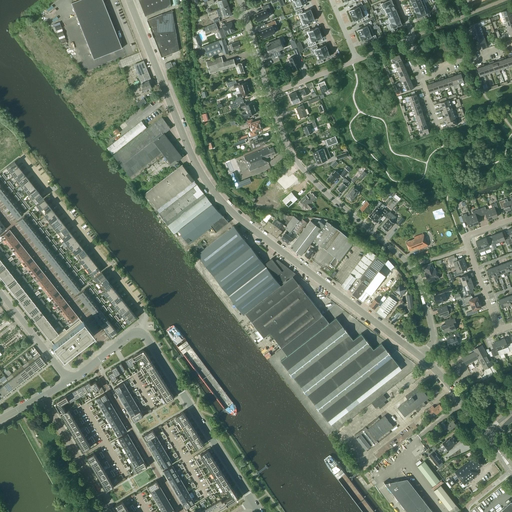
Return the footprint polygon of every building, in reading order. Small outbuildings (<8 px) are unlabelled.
[(78,0),(72,3),(94,59),(122,48),(103,0),(78,0)] [(139,0),(145,16),(174,4),(172,0),(139,0)] [(220,8),(229,5),(226,0),(219,0),(218,1),(220,8)] [(297,7),(294,8),(295,11),(301,8),(300,5),(308,2),(306,0),(297,0),(294,1),(297,7)] [(391,0),(389,0),(381,4),(383,9),(394,4),(391,0)] [(352,16),(364,11),(361,5),(363,5),(361,2),(356,4),(357,7),(349,10),(352,16)] [(425,3),(414,8),(416,13),(427,8),(425,3)] [(264,10),(254,14),(257,21),(269,16),(267,12),(271,11),(268,4),(262,7),(264,10)] [(394,4),(383,9),(384,9),(386,13),(396,9),(394,4)] [(220,8),(216,9),(218,16),(220,16),(220,17),(223,16),(231,13),(229,5),(220,8)] [(427,8),(416,13),(418,18),(424,15),(425,18),(431,16),(429,13),(428,14),(426,9),(427,8)] [(503,17),(511,14),(510,12),(511,11),(511,8),(501,12),(503,17)] [(311,9),(303,12),(302,9),(296,12),(297,14),(298,14),(301,20),(313,15),(311,9)] [(396,9),(386,13),(386,14),(387,13),(389,18),(388,18),(398,14),(396,9)] [(172,10),(147,20),(162,57),(179,50),(172,10)] [(352,16),(354,21),(362,18),(363,21),(368,18),(367,16),(366,16),(364,11),(352,16)] [(398,14),(388,18),(390,23),(389,24),(400,19),(398,14)] [(313,15),(301,20),(303,25),(301,26),(302,29),(309,26),(307,23),(315,20),(313,15)] [(400,19),(389,24),(391,29),(392,32),(398,30),(396,27),(402,24),(400,19)] [(267,28),(260,31),(263,38),(275,33),(272,26),(277,24),(275,20),(265,24),(267,28)] [(61,42),(67,40),(61,21),(55,23),(61,42)] [(372,23),(371,21),(364,24),(365,26),(357,30),(360,35),(372,30),(370,24),(372,23)] [(218,28),(216,23),(208,26),(210,29),(210,31),(218,28)] [(222,26),(223,28),(218,30),(221,38),(226,36),(225,34),(234,31),(231,23),(222,26)] [(309,27),(303,30),(305,32),(307,31),(309,37),(308,37),(308,38),(320,33),(318,27),(310,30),(309,27)] [(372,30),(360,35),(362,41),(370,37),(371,40),(377,38),(375,35),(374,35),(372,30)] [(310,43),(308,44),(309,47),(316,44),(315,41),(323,38),(320,33),(308,38),(310,43)] [(239,41),(229,45),(227,45),(226,44),(227,44),(225,38),(204,46),(208,57),(223,52),(224,53),(230,54),(229,51),(231,50),(241,47),(239,41)] [(279,39),(265,44),(268,52),(275,49),(276,51),(282,49),(279,39)] [(317,45),(311,47),(312,50),(313,50),(316,55),(318,55),(328,50),(326,45),(318,48),(317,45)] [(320,60),(317,61),(318,64),(324,62),(323,59),(330,56),(328,50),(318,55),(320,60)] [(393,63),(403,59),(402,56),(400,57),(399,54),(391,58),(393,63)] [(296,55),(289,58),(294,70),(301,66),(296,55)] [(206,62),(209,70),(210,73),(235,65),(235,67),(236,67),(238,73),(241,72),(248,70),(245,61),(238,63),(235,64),(234,59),(223,62),(221,57),(206,62)] [(504,68),(509,67),(506,58),(504,59),(503,57),(501,58),(504,68)] [(393,63),(395,68),(403,64),(402,62),(404,61),(403,59),(393,63)] [(152,82),(146,69),(143,61),(134,65),(144,90),(151,87),(150,83),(152,82)] [(495,72),(499,70),(497,62),(494,62),(494,61),(491,62),(495,72)] [(397,72),(407,68),(406,66),(405,66),(403,64),(395,68),(397,72)] [(485,75),(490,73),(487,65),(484,66),(484,64),(481,65),(485,75)] [(397,72),(399,77),(408,73),(406,71),(408,70),(407,68),(397,72)] [(408,73),(399,77),(401,82),(411,77),(410,75),(409,76),(408,73)] [(454,85),(459,84),(456,75),(453,76),(453,74),(451,75),(454,85)] [(401,82),(403,86),(412,83),(411,80),(412,80),(411,77),(401,82)] [(444,88),(449,87),(446,78),(444,79),(443,77),(441,78),(444,88)] [(237,91),(240,90),(249,87),(247,82),(241,83),(241,81),(236,83),(236,80),(226,83),(228,87),(235,85),(235,87),(236,87),(237,91)] [(324,80),(318,83),(322,92),(328,89),(328,91),(331,90),(329,84),(326,85),(324,80)] [(435,92),(439,90),(437,81),(434,82),(434,81),(431,81),(435,92)] [(403,86),(406,91),(415,87),(414,84),(413,85),(412,83),(403,86)] [(231,101),(231,104),(243,100),(242,97),(245,96),(245,94),(250,92),(249,87),(240,90),(241,93),(237,94),(238,98),(235,99),(235,100),(231,101)] [(302,89),(299,90),(297,91),(296,91),(289,94),(292,100),(293,103),(300,100),(298,95),(303,93),(304,95),(307,94),(309,93),(307,87),(305,88),(302,89)] [(135,103),(139,108),(148,101),(145,96),(135,103)] [(409,101),(411,106),(419,103),(419,101),(420,100),(419,98),(409,101)] [(246,110),(255,107),(253,102),(247,104),(247,102),(244,103),(243,100),(231,104),(228,105),(230,109),(231,108),(231,109),(238,106),(238,105),(240,104),(241,107),(245,106),(246,110)] [(149,101),(124,120),(128,125),(152,105),(149,101)] [(303,105),(297,107),(295,108),(299,118),(301,117),(308,115),(307,114),(309,113),(307,108),(305,109),(303,105)] [(442,111),(442,113),(453,110),(451,105),(442,108),(443,110),(442,111)] [(243,114),(244,117),(242,118),(243,122),(248,120),(247,117),(251,116),(251,114),(256,112),(255,107),(246,110),(247,113),(243,114)] [(413,111),(414,116),(423,113),(422,111),(424,110),(423,108),(413,111)] [(445,120),(446,123),(456,119),(454,114),(446,117),(446,120),(445,120)] [(171,166),(171,165),(182,157),(164,133),(170,128),(161,117),(113,155),(140,190),(169,168),(171,166)] [(416,121),(417,126),(426,123),(425,120),(427,120),(426,117),(416,121)] [(251,124),(252,127),(262,124),(261,119),(253,122),(252,119),(248,120),(243,122),(240,123),(241,126),(247,124),(248,125),(251,124)] [(113,154),(147,127),(141,120),(107,147),(113,154)] [(313,131),(313,130),(314,129),(314,127),(316,126),(314,120),(308,122),(309,124),(304,126),(307,134),(313,131)] [(264,129),(262,124),(252,127),(253,130),(250,131),(251,136),(257,134),(256,131),(264,129)] [(121,131),(118,127),(112,132),(115,135),(121,131)] [(429,127),(419,131),(421,136),(429,133),(428,130),(430,129),(429,127)] [(257,135),(253,136),(242,140),(243,142),(251,139),(251,141),(254,140),(254,141),(256,140),(257,144),(268,140),(267,135),(258,138),(257,135)] [(335,135),(325,139),(328,146),(338,142),(335,135)] [(268,147),(244,156),(250,171),(269,163),(267,158),(276,154),(273,147),(269,148),(268,147)] [(315,158),(326,153),(325,151),(328,150),(327,147),(316,151),(313,152),(315,158)] [(326,153),(315,158),(317,163),(320,161),(320,162),(331,158),(330,155),(327,156),(326,153)] [(7,167),(11,172),(12,171),(19,166),(15,161),(7,167)] [(172,172),(144,194),(157,210),(157,209),(159,213),(197,184),(194,181),(195,180),(182,164),(175,170),(172,172)] [(19,166),(12,171),(11,172),(14,176),(22,170),(19,166)] [(351,181),(353,183),(365,168),(363,166),(351,181)] [(343,178),(349,171),(347,170),(345,168),(340,175),(343,178)] [(22,170),(14,176),(18,181),(26,175),(22,170)] [(338,177),(340,174),(336,171),(334,174),(333,173),(327,179),(333,184),(338,177)] [(285,189),(297,180),(292,175),(288,178),(285,174),(278,181),(285,189)] [(18,181),(21,185),(29,179),(26,175),(18,181)] [(33,184),(29,179),(21,185),(25,190),(33,184)] [(346,184),(348,181),(346,179),(338,189),(342,192),(347,186),(346,184)] [(28,194),(36,188),(33,184),(25,190),(28,194)] [(178,231),(212,204),(197,185),(159,214),(175,233),(178,231)] [(352,201),(358,193),(360,191),(354,187),(346,196),(347,197),(346,197),(348,199),(348,198),(352,201)] [(369,198),(376,189),(374,187),(367,196),(369,198)] [(32,199),(40,193),(36,188),(28,194),(32,199)] [(6,192),(0,196),(0,198),(2,202),(9,196),(6,192)] [(291,192),(282,200),(288,207),(298,199),(291,192)] [(32,199),(35,203),(43,197),(40,193),(32,199)] [(312,201),(316,197),(312,193),(311,194),(310,193),(307,196),(306,195),(300,201),(306,209),(307,208),(308,207),(310,209),(313,206),(311,204),(313,202),(312,201)] [(13,200),(9,196),(2,202),(6,206),(13,200)] [(364,212),(371,204),(373,206),(380,197),(378,196),(373,202),(370,199),(368,201),(367,201),(360,209),(364,212)] [(506,213),(511,211),(508,201),(507,198),(499,201),(501,207),(504,206),(506,213)] [(44,199),(36,205),(39,210),(47,203),(44,199)] [(13,200),(6,206),(9,210),(16,205),(13,200)] [(369,216),(373,220),(380,212),(383,208),(385,205),(379,201),(377,203),(374,207),(375,209),(369,216)] [(489,208),(493,218),(498,216),(495,209),(498,208),(496,202),(491,204),(492,207),(489,208)] [(47,203),(39,210),(43,214),(51,208),(48,204),(47,203)] [(223,216),(212,204),(178,231),(188,243),(188,242),(189,244),(212,227),(216,232),(229,222),(224,216),(223,216)] [(16,205),(9,210),(12,215),(20,209),(16,205)] [(493,218),(489,208),(486,209),(485,206),(479,208),(482,214),(485,213),(487,220),(493,218)] [(45,220),(47,219),(46,219),(54,212),(51,208),(43,214),(42,215),(45,220)] [(473,214),(470,215),(474,225),(479,223),(476,216),(479,215),(482,214),(479,208),(477,209),(472,211),(473,214)] [(20,209),(12,215),(16,219),(23,213),(20,209)] [(380,212),(373,220),(377,223),(383,215),(385,217),(388,213),(384,209),(381,213),(380,212)] [(46,219),(47,219),(50,223),(58,217),(55,213),(54,212),(46,219)] [(382,227),(387,231),(392,226),(392,227),(395,224),(390,220),(394,214),(391,212),(386,217),(389,219),(382,227)] [(469,227),(474,225),(470,215),(467,216),(466,213),(461,215),(463,221),(466,220),(469,227)] [(263,226),(270,231),(279,220),(272,215),(263,226)] [(27,220),(24,216),(17,221),(20,226),(27,220)] [(291,233),(293,231),(300,221),(294,216),(290,221),(285,228),(291,233)] [(52,229),(54,228),(53,228),(61,221),(58,217),(50,223),(49,224),(52,229)] [(279,220),(270,231),(278,237),(285,228),(289,221),(286,218),(282,223),(279,220)] [(299,235),(308,223),(302,219),(300,221),(293,231),(299,235)] [(31,225),(27,220),(20,226),(24,230),(31,225)] [(302,255),(313,240),(325,225),(319,220),(316,224),(310,220),(291,247),(302,255)] [(53,228),(54,228),(57,232),(65,226),(62,222),(61,221),(53,228)] [(327,222),(325,225),(313,240),(335,257),(329,264),(334,268),(354,242),(329,223),(327,222)] [(24,230),(27,234),(34,229),(31,225),(24,230)] [(65,226),(57,232),(61,237),(69,230),(68,230),(65,226)] [(296,273),(295,274),(277,260),(275,262),(272,258),(269,260),(269,261),(265,264),(234,226),(204,250),(197,255),(230,296),(244,315),(245,313),(293,276),(296,274),(296,273)] [(3,240),(12,233),(9,229),(0,236),(3,240)] [(37,233),(34,229),(27,234),(31,238),(37,233)] [(69,230),(61,237),(64,241),(72,235),(69,231),(69,230)] [(281,237),(289,243),(292,238),(287,234),(289,232),(286,231),(281,237)] [(507,245),(510,244),(507,237),(504,238),(502,232),(497,233),(500,242),(505,240),(507,245)] [(12,233),(3,240),(6,243),(15,237),(12,233)] [(41,237),(37,233),(31,238),(34,243),(41,237)] [(418,249),(428,246),(423,233),(414,237),(414,239),(406,242),(410,251),(418,248),(418,249)] [(495,244),(500,242),(497,233),(492,235),(494,242),(491,243),(494,250),(497,249),(495,244)] [(72,235),(64,241),(67,246),(68,246),(76,239),(75,239),(73,236),(72,235)] [(9,247),(18,240),(15,237),(6,243),(9,247)] [(41,237),(34,243),(37,247),(44,242),(41,237)] [(486,237),(481,239),(485,250),(490,248),(491,251),(494,250),(491,243),(488,244),(486,237)] [(68,246),(67,246),(66,246),(70,251),(79,244),(76,240),(76,239),(68,246)] [(480,252),(485,250),(481,239),(476,241),(478,248),(475,249),(477,256),(481,254),(480,252)] [(18,240),(9,247),(12,251),(21,244),(18,240)] [(47,246),(44,242),(37,247),(41,251),(47,246)] [(196,247),(200,252),(204,248),(201,243),(196,247)] [(21,244),(12,251),(15,255),(24,248),(21,244)] [(79,244),(70,251),(74,256),(75,255),(83,248),(80,245),(79,244)] [(309,258),(310,259),(315,251),(312,249),(314,247),(312,245),(310,248),(310,247),(304,255),(307,257),(308,259),(309,258)] [(47,246),(41,251),(44,255),(51,250),(47,246)] [(24,248),(15,255),(18,259),(27,252),(24,248)] [(75,255),(78,259),(86,253),(86,252),(83,249),(83,248),(75,255)] [(350,273),(341,285),(347,290),(356,278),(360,277),(376,255),(368,249),(350,273)] [(54,254),(51,250),(44,255),(47,260),(54,254)] [(21,262),(30,256),(27,252),(18,259),(21,262)] [(86,253),(78,259),(82,264),(90,257),(89,257),(87,254),(86,253)] [(54,254),(47,260),(51,264),(57,259),(54,254)] [(21,262),(24,266),(33,259),(30,256),(21,262)] [(352,293),(358,298),(385,262),(377,256),(360,278),(361,281),(352,293)] [(90,257),(82,264),(85,268),(93,262),(93,261),(90,258),(90,257)] [(455,267),(465,263),(463,258),(457,260),(456,257),(449,260),(451,265),(454,264),(455,267)] [(24,266),(27,270),(36,263),(33,259),(24,266)] [(61,263),(57,259),(51,264),(54,268),(61,263)] [(93,262),(85,268),(89,273),(97,266),(96,266),(94,263),(93,262)] [(511,270),(508,262),(502,264),(507,275),(509,275),(507,271),(511,270)] [(27,270),(30,274),(39,267),(36,263),(27,270)] [(64,267),(61,263),(54,268),(57,273),(64,267)] [(434,269),(431,263),(423,266),(426,272),(425,273),(429,283),(439,278),(435,268),(434,269)] [(465,263),(455,267),(456,270),(453,272),(455,276),(463,274),(461,271),(467,269),(465,263)] [(505,276),(507,275),(502,264),(497,266),(500,274),(503,273),(505,276)] [(89,273),(92,277),(100,271),(100,270),(97,267),(97,266),(89,273)] [(497,266),(492,268),(497,279),(498,278),(497,275),(500,274),(497,266)] [(10,272),(6,267),(0,271),(0,276),(1,278),(10,272)] [(33,278),(42,271),(39,267),(30,274),(33,278)] [(64,267),(57,273),(61,277),(68,271),(64,267)] [(495,280),(497,279),(492,268),(487,269),(490,278),(493,276),(495,280)] [(367,286),(358,298),(363,302),(369,293),(371,294),(385,275),(379,270),(367,286)] [(36,281),(45,275),(42,271),(33,278),(36,281)] [(68,271),(61,277),(64,281),(71,276),(68,271)] [(5,283),(13,276),(10,272),(1,278),(5,283)] [(102,272),(94,278),(97,283),(105,276),(102,272)] [(460,277),(463,285),(472,282),(470,277),(468,278),(467,274),(460,277)] [(36,281),(39,285),(48,278),(45,275),(36,281)] [(17,281),(13,276),(5,283),(9,288),(17,281)] [(67,285),(74,280),(71,276),(64,281),(67,285)] [(105,276),(97,283),(101,287),(109,281),(105,276)] [(281,361),(328,421),(399,365),(381,343),(374,349),(361,333),(353,339),(336,317),(329,323),(299,284),(293,276),(245,313),(264,337),(270,332),(288,355),(281,361)] [(42,289),(51,282),(48,278),(39,285),(42,289)] [(78,284),(74,280),(67,285),(71,290),(78,284)] [(21,286),(17,281),(9,288),(12,292),(21,286)] [(109,281),(101,287),(104,292),(112,285),(109,281)] [(51,282),(42,289),(45,293),(54,286),(51,282)] [(472,282),(463,285),(466,295),(473,292),(472,288),(474,287),(472,282)] [(78,284),(71,290),(74,294),(81,289),(78,284)] [(402,293),(406,289),(399,284),(394,290),(399,294),(400,295),(402,293)] [(112,285),(104,292),(108,296),(116,290),(112,285)] [(12,292),(16,297),(24,290),(21,286),(12,292)] [(54,286),(45,293),(48,297),(57,290),(54,286)] [(445,289),(437,292),(438,294),(434,296),(437,304),(447,300),(444,292),(452,290),(451,287),(445,289)] [(77,295),(81,299),(87,294),(84,289),(77,295)] [(383,301),(389,294),(383,289),(377,295),(383,301)] [(28,295),(24,290),(16,297),(20,302),(28,295)] [(57,290),(48,297),(51,300),(60,294),(57,290)] [(116,290),(108,296),(111,301),(119,294),(116,290)] [(54,304),(63,297),(60,294),(51,300),(54,304)] [(81,299),(84,303),(91,298),(87,294),(81,299)] [(119,294),(111,301),(115,305),(123,299),(119,294)] [(20,302),(23,306),(32,300),(28,295),(20,302)] [(389,296),(376,312),(384,318),(397,302),(389,296)] [(471,305),(479,302),(477,297),(471,299),(470,296),(464,298),(465,301),(469,300),(471,305)] [(63,297),(54,304),(57,308),(66,301),(63,297)] [(374,309),(379,302),(380,300),(377,297),(375,299),(375,298),(369,305),(374,309)] [(84,303),(87,308),(94,302),(91,298),(84,303)] [(506,310),(508,310),(504,298),(498,300),(501,308),(505,307),(506,310)] [(123,299),(115,305),(118,310),(126,303),(123,299)] [(36,305),(32,300),(23,306),(27,311),(36,305)] [(57,308),(60,312),(69,305),(66,301),(57,308)] [(87,308),(91,312),(98,307),(94,302),(87,308)] [(479,302),(471,305),(473,310),(467,313),(468,316),(476,313),(475,310),(481,307),(479,302)] [(126,303),(118,310),(122,314),(130,308),(126,303)] [(450,304),(437,309),(440,317),(443,316),(444,318),(448,317),(447,315),(450,314),(449,313),(452,309),(450,304)] [(39,309),(36,305),(27,311),(31,316),(39,309)] [(69,305),(60,312),(63,316),(72,309),(69,305)] [(98,307),(91,312),(94,316),(101,311),(98,307)] [(130,308),(122,314),(125,319),(133,313),(130,308)] [(31,316),(35,321),(43,314),(39,309),(31,316)] [(72,309),(63,316),(66,319),(75,313),(72,309)] [(398,310),(392,319),(395,321),(402,313),(398,310)] [(101,311),(94,316),(97,321),(104,315),(101,311)] [(69,323),(78,316),(75,313),(66,319),(69,323)] [(133,313),(125,319),(129,323),(137,317),(133,313)] [(47,319),(43,314),(35,321),(38,325),(47,319)] [(108,319),(104,315),(97,321),(101,325),(108,319)] [(441,325),(442,326),(444,332),(449,330),(450,332),(455,330),(453,324),(456,323),(454,317),(445,321),(446,324),(442,326),(442,325),(441,325)] [(42,330),(50,324),(47,319),(38,325),(42,330)] [(60,332),(58,333),(49,340),(53,344),(51,345),(62,359),(64,357),(92,335),(93,334),(82,320),(82,321),(80,319),(66,330),(64,328),(62,330),(60,332)] [(111,323),(108,319),(101,325),(104,329),(111,323)] [(111,323),(104,329),(107,333),(114,328),(111,323)] [(54,328),(50,324),(42,330),(46,335),(54,328)] [(58,333),(54,328),(46,335),(49,340),(58,333)] [(114,328),(107,333),(111,338),(118,332),(114,328)] [(447,340),(449,347),(459,343),(457,338),(460,337),(458,332),(452,334),(453,338),(447,340)] [(505,338),(500,340),(504,353),(505,353),(509,352),(509,351),(510,351),(511,350),(511,349),(510,344),(507,345),(505,338)] [(504,353),(500,340),(494,342),(497,348),(491,351),(488,352),(489,356),(492,355),(493,357),(499,354),(499,355),(504,354),(504,353)] [(493,365),(482,344),(473,349),(474,351),(462,358),(466,365),(466,364),(470,361),(471,362),(478,358),(484,370),(493,365)] [(136,360),(142,357),(144,350),(143,350),(142,350),(142,351),(133,356),(136,360)] [(144,350),(142,357),(146,363),(151,360),(145,352),(145,351),(144,351),(144,350)] [(38,353),(32,357),(40,367),(41,366),(42,366),(41,365),(43,364),(43,365),(44,365),(43,364),(45,363),(45,364),(45,363),(40,356),(38,353)] [(133,362),(136,360),(133,356),(125,360),(130,367),(135,364),(133,362)] [(40,368),(40,367),(32,357),(27,361),(35,371),(36,370),(37,370),(36,369),(38,368),(38,369),(38,368),(39,367),(40,368)] [(144,364),(146,369),(153,364),(151,360),(146,363),(144,364)] [(27,361),(22,366),(30,376),(30,375),(29,375),(31,374),(32,372),(33,373),(33,372),(34,371),(35,372),(35,371),(27,361)] [(121,363),(116,366),(120,373),(125,370),(121,363)] [(156,369),(153,364),(146,369),(149,373),(156,369)] [(22,366),(17,370),(24,380),(25,379),(24,379),(26,378),(27,376),(28,377),(28,376),(29,375),(29,376),(30,376),(22,366)] [(120,373),(116,366),(111,368),(113,371),(116,376),(120,373)] [(159,373),(156,369),(149,373),(152,378),(159,373)] [(17,370),(11,374),(19,384),(19,383),(20,382),(21,382),(22,381),(23,381),(22,380),(24,379),(24,380),(17,370)] [(116,376),(113,371),(108,374),(112,381),(117,378),(116,376)] [(162,378),(159,373),(152,378),(155,382),(162,378)] [(19,384),(11,374),(6,378),(14,388),(14,387),(15,386),(16,387),(16,386),(15,386),(17,385),(18,385),(17,384),(19,383),(19,384)] [(6,378),(1,382),(9,392),(9,391),(10,390),(10,391),(11,390),(10,390),(12,389),(12,388),(13,387),(14,388),(6,378)] [(165,383),(162,378),(155,382),(158,387),(165,383)] [(90,381),(85,384),(89,391),(94,388),(91,384),(90,381)] [(94,388),(95,391),(100,388),(96,381),(91,384),(94,388)] [(0,382),(0,391),(2,394),(3,396),(4,396),(3,395),(5,394),(5,395),(5,394),(6,393),(7,393),(7,392),(8,391),(9,392),(1,382),(0,382)] [(117,392),(126,387),(124,382),(115,388),(117,392)] [(168,387),(165,383),(158,387),(161,391),(168,387)] [(89,391),(85,384),(80,387),(85,394),(89,391)] [(85,394),(80,387),(76,390),(80,397),(85,394)] [(126,387),(117,392),(120,397),(129,392),(126,387)] [(171,392),(168,387),(161,391),(164,396),(171,392)] [(405,396),(408,399),(398,407),(405,416),(415,408),(417,411),(424,406),(426,404),(429,401),(427,398),(428,397),(422,388),(420,389),(418,387),(405,396)] [(80,397),(76,390),(71,392),(75,399),(80,397)] [(71,392),(66,395),(71,402),(75,399),(71,392)] [(129,392),(120,397),(123,402),(132,396),(129,392)] [(171,392),(164,396),(162,397),(165,403),(167,402),(174,397),(171,392)] [(96,399),(99,403),(108,398),(105,393),(96,399)] [(386,399),(383,394),(372,403),(376,407),(378,405),(380,408),(385,404),(383,401),(386,399)] [(56,402),(62,404),(69,400),(66,395),(57,401),(56,401),(56,402)] [(135,401),(132,396),(123,402),(126,407),(135,401)] [(111,403),(108,398),(99,403),(102,408),(111,403)] [(135,401),(126,407),(128,411),(138,406),(135,401)] [(56,402),(56,403),(56,404),(61,413),(66,411),(62,404),(56,402)] [(113,407),(111,403),(102,408),(104,413),(113,407)] [(443,408),(439,404),(434,407),(433,406),(428,410),(431,413),(434,411),(436,413),(443,408)] [(138,406),(128,411),(131,416),(140,411),(138,406)] [(113,407),(104,413),(107,417),(116,412),(113,407)] [(68,409),(66,411),(61,413),(64,418),(71,414),(68,409)] [(143,416),(140,411),(131,416),(134,421),(143,416)] [(183,411),(174,417),(178,422),(180,421),(187,416),(183,411)] [(116,412),(107,417),(110,422),(119,417),(116,412)] [(74,419),(71,414),(64,418),(67,423),(74,419)] [(367,428),(365,426),(359,432),(359,431),(354,435),(367,451),(369,449),(368,447),(370,445),(371,447),(378,442),(377,441),(379,439),(379,438),(386,432),(386,433),(389,431),(388,430),(393,427),(384,415),(370,427),(369,426),(367,428)] [(189,421),(187,416),(180,421),(183,425),(189,421)] [(119,417),(110,422),(113,427),(122,421),(119,417)] [(74,419),(67,423),(70,427),(77,423),(74,419)] [(452,420),(446,425),(450,430),(456,425),(452,420)] [(122,421),(113,427),(115,431),(125,426),(122,421)] [(189,421),(183,425),(185,430),(192,426),(189,421)] [(77,423),(70,427),(73,432),(80,428),(77,423)] [(127,431),(125,426),(115,431),(118,436),(127,431)] [(192,426),(185,430),(188,435),(195,430),(192,426)] [(80,428),(73,432),(75,437),(82,433),(80,428)] [(144,435),(147,440),(156,435),(153,430),(144,435)] [(195,430),(188,435),(191,439),(198,435),(195,430)] [(85,437),(82,433),(75,437),(78,442),(85,437)] [(121,443),(130,438),(127,433),(118,438),(121,443)] [(156,435),(147,440),(150,445),(159,440),(156,435)] [(198,435),(191,439),(194,444),(201,439),(198,435)] [(423,439),(422,440),(424,443),(425,443),(426,444),(427,444),(431,441),(427,436),(423,439)] [(449,451),(453,447),(452,446),(457,442),(453,436),(447,440),(447,439),(442,443),(443,443),(440,446),(445,452),(448,450),(449,451)] [(78,442),(81,446),(88,442),(85,437),(78,442)] [(130,438),(121,443),(124,448),(133,442),(130,438)] [(201,439),(194,444),(197,448),(204,444),(201,439)] [(161,444),(159,440),(150,445),(152,450),(161,444)] [(91,447),(88,442),(81,446),(84,451),(91,447)] [(136,447),(133,442),(124,448),(127,453),(136,447)] [(161,444),(152,450),(155,454),(164,449),(161,444)] [(136,447),(127,453),(130,457),(139,452),(136,447)] [(164,449),(155,454),(158,459),(167,454),(164,449)] [(211,454),(208,450),(201,454),(204,459),(211,454)] [(434,450),(429,455),(436,465),(442,461),(434,450)] [(139,452),(130,457),(132,462),(141,457),(139,452)] [(97,457),(94,453),(87,457),(90,462),(97,457)] [(167,454),(158,459),(161,464),(170,458),(167,454)] [(214,459),(211,454),(204,459),(207,463),(214,459)] [(100,462),(97,457),(90,462),(93,466),(100,462)] [(144,461),(141,457),(132,462),(135,467),(144,461)] [(476,470),(483,465),(477,457),(470,463),(469,462),(455,473),(465,485),(479,474),(476,470)] [(170,458),(161,464),(163,469),(173,463),(170,458)] [(217,464),(214,459),(207,463),(210,468),(217,464)] [(144,461),(135,467),(138,472),(147,466),(144,461)] [(418,466),(433,486),(440,481),(424,461),(418,466)] [(100,462),(93,466),(95,471),(103,467),(100,462)] [(220,468),(217,464),(210,468),(213,473),(220,468)] [(164,471),(166,475),(175,470),(173,465),(164,471)] [(103,467),(95,471),(98,476),(105,472),(103,467)] [(222,473),(220,468),(213,473),(216,477),(222,473)] [(178,475),(175,470),(166,475),(169,480),(178,475)] [(101,480),(108,476),(105,472),(98,476),(101,480)] [(225,477),(222,473),(216,477),(218,482),(225,477)] [(181,479),(178,475),(169,480),(172,485),(181,479)] [(101,480),(104,485),(111,481),(108,476),(101,480)] [(447,481),(451,487),(457,482),(453,476),(447,481)] [(228,482),(225,477),(218,482),(221,486),(228,482)] [(181,479),(172,485),(175,489),(184,484),(181,479)] [(433,511),(407,479),(385,483),(384,482),(407,511),(433,511)] [(113,480),(111,481),(104,485),(107,490),(114,486),(116,485),(113,480)] [(150,490),(159,485),(157,480),(148,486),(150,490)] [(231,487),(228,482),(221,486),(224,491),(227,490),(231,487)] [(187,489),(184,484),(175,489),(177,494),(187,489)] [(162,490),(159,485),(150,490),(153,495),(162,490)] [(434,491),(449,510),(456,505),(441,485),(434,491)] [(237,496),(231,487),(227,490),(231,497),(238,498),(238,497),(237,496)] [(189,494),(187,489),(177,494),(180,499),(189,494)] [(162,490),(153,495),(156,500),(165,495),(162,490)] [(189,494),(180,499),(183,504),(192,498),(189,494)] [(168,499),(165,495),(156,500),(159,505),(168,499)] [(238,498),(231,497),(225,500),(228,505),(237,500),(237,499),(238,499),(238,498)] [(195,503),(192,498),(183,504),(186,508),(195,503)] [(122,501),(115,505),(118,510),(126,506),(128,504),(125,499),(122,501)] [(168,499),(159,505),(161,509),(171,504),(168,499)] [(222,502),(221,500),(216,502),(220,510),(228,505),(225,500),(222,502)] [(511,511),(511,501),(498,511),(511,511)] [(216,511),(220,510),(216,502),(211,505),(215,511),(216,511)]
